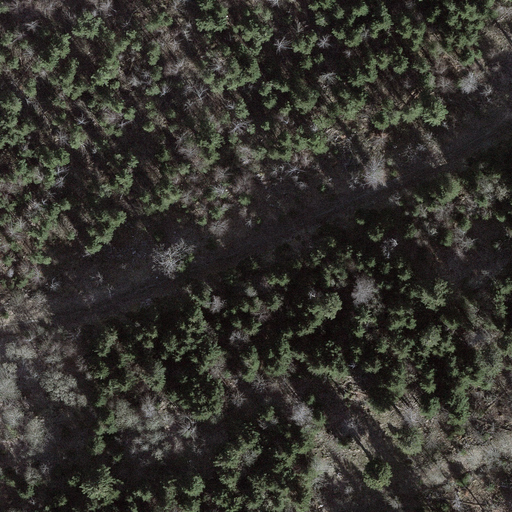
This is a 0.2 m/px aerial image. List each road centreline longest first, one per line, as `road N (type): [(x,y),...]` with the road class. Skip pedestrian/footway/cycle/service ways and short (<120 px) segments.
road 1 (track): [(0,328),(56,322),(132,297),(511,122)]
road 2 (track): [(511,443),(330,511)]
